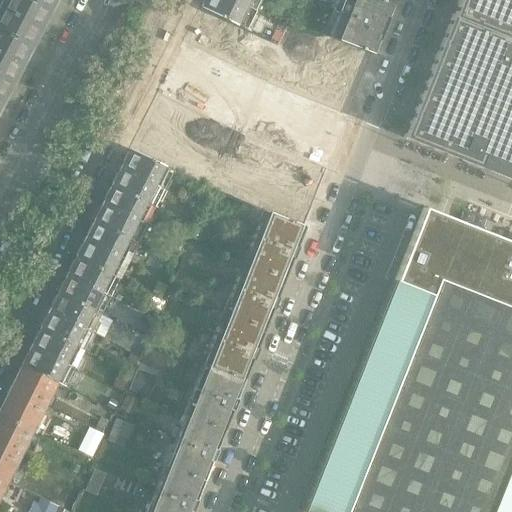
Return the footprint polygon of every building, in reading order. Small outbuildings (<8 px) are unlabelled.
[(50,12),(28,0),(1,0),(0,3),(0,31),(31,48),(50,12)] [(56,0),(28,0),(50,12),(56,0)] [(203,0),(200,8),(246,31),(261,0),(203,0)] [(372,56),(392,6),(375,0),(333,0),(329,11),(337,15),(328,38),(372,56)] [(511,0),(458,0),(403,139),(481,169),(485,158),(511,169),(511,167),(511,0)] [(276,24),(269,42),(277,47),(282,35),(284,36),(290,23),(290,22),(283,19),(280,26),(276,24)] [(31,48),(0,31),(0,77),(12,84),(31,48)] [(0,107),(12,84),(0,77),(0,107)] [(173,172),(128,151),(119,169),(164,190),(173,172)] [(164,190),(119,169),(110,187),(155,209),(164,190)] [(155,209),(110,187),(102,204),(146,226),(155,209)] [(146,226),(102,204),(93,222),(137,244),(146,226)] [(303,511),(302,511),(511,511),(511,243),(435,213),(423,208),(393,282),(349,394),(303,511)] [(303,230),(264,213),(244,263),(284,279),(303,230)] [(137,244),(93,222),(84,240),(128,262),(137,244)] [(128,262),(84,240),(74,259),(119,280),(128,262)] [(119,280),(74,259),(66,276),(110,298),(119,280)] [(284,279),(244,263),(224,314),(263,330),(284,279)] [(110,298),(66,276),(57,294),(101,315),(110,298)] [(101,315),(57,294),(47,313),(92,334),(101,315)] [(92,334),(47,313),(39,330),(83,352),(92,334)] [(263,330),(224,314),(203,365),(243,381),(263,330)] [(83,352),(39,330),(30,348),(74,369),(83,352)] [(74,369),(30,348),(21,366),(56,383),(65,388),(74,369)] [(243,381),(203,365),(188,403),(183,415),(187,416),(223,431),(243,381)] [(21,366),(9,390),(0,407),(0,416),(32,432),(56,383),(21,366)] [(131,385),(149,395),(159,377),(141,367),(131,385)] [(126,395),(120,410),(132,415),(138,401),(126,395)] [(109,399),(106,406),(114,410),(117,403),(109,399)] [(32,432),(0,416),(0,477),(8,481),(32,432)] [(223,431),(187,416),(167,467),(203,482),(223,431)] [(101,417),(95,429),(103,433),(109,421),(101,417)] [(131,426),(115,419),(105,442),(122,449),(131,426)] [(88,428),(84,437),(98,443),(103,434),(88,428)] [(191,511),(203,482),(167,467),(148,511),(191,511)] [(89,481),(85,490),(97,495),(101,485),(89,481)] [(41,497),(33,511),(54,511),(57,505),(41,497)]
